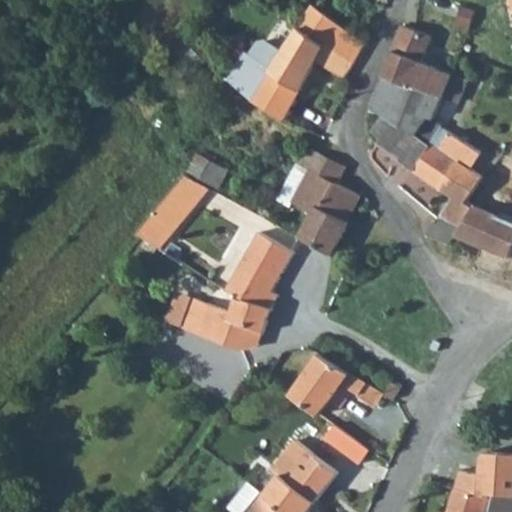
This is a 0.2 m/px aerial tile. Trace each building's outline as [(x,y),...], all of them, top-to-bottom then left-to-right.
[(318,8),(304,27),(355,63),(368,43),(318,8)] [(193,76),(210,60),(179,30),(174,25),(159,39),(193,76)] [(435,37),(405,25),(404,27),(385,76),(388,77),(387,79),(414,90),(444,102),(445,97),(454,74),(425,62),(435,37)] [(346,78),(355,63),(304,27),(300,31),(279,62),(273,72),(301,90),(319,61),(346,78)] [(273,72),(255,102),(284,120),(301,90),(273,72)] [(445,97),(460,101),(469,80),(454,74),(445,97)] [(423,137),(431,120),(436,122),(444,102),(414,90),(387,79),(376,107),(385,113),(395,120),(423,137)] [(395,120),(385,113),(373,132),(382,138),(395,120)] [(428,234),(452,245),(457,235),(456,234),(474,207),(467,204),(483,180),(468,170),(479,154),(444,129),(445,127),(436,122),(431,120),(423,137),(395,120),(382,138),(377,146),(452,195),(428,234)] [(324,175),(332,160),(308,147),(297,170),(310,177),(296,203),(314,213),(300,238),(333,256),(350,222),(348,221),(362,197),(338,184),(324,175)] [(232,168),(200,151),(190,170),(222,187),(232,168)] [(332,160),(324,175),(338,184),(348,168),(332,160)] [(293,209),(296,203),(310,177),(297,170),(280,201),(293,209)] [(162,248),(212,188),(188,175),(139,233),(162,248)] [(511,194),(505,192),(495,217),(474,207),(456,234),(457,235),(511,258),(511,194)] [(261,233),(228,290),(239,297),(273,310),(282,296),(274,291),(297,253),(261,233)] [(241,355),(258,350),(268,324),(273,310),(239,297),(232,314),(193,302),(182,333),(241,355)] [(378,407),(387,396),(320,355),(293,395),(319,416),(343,384),(361,393),(359,396),(378,407)] [(403,402),(408,394),(400,389),(396,398),(403,402)] [(363,465),(373,450),(336,426),(327,439),(363,465)] [(300,442),(290,455),(302,465),(312,452),(300,442)] [(284,475),(267,495),(288,511),(310,511),(340,474),(312,452),(302,465),(290,455),(278,470),(284,475)] [(488,497),(490,493),(493,495),(495,495),(509,495),(511,454),(483,453),(480,456),(478,475),(457,470),(451,486),(485,496),(488,497)] [(288,511),(267,495),(252,483),(244,494),(255,503),(248,511),(288,511)] [(480,511),(485,496),(451,486),(443,511),(480,511)] [(232,508),(236,511),(248,511),(255,503),(244,494),(232,508)] [(495,495),(490,511),(511,511),(511,495),(509,495),(495,495)]
